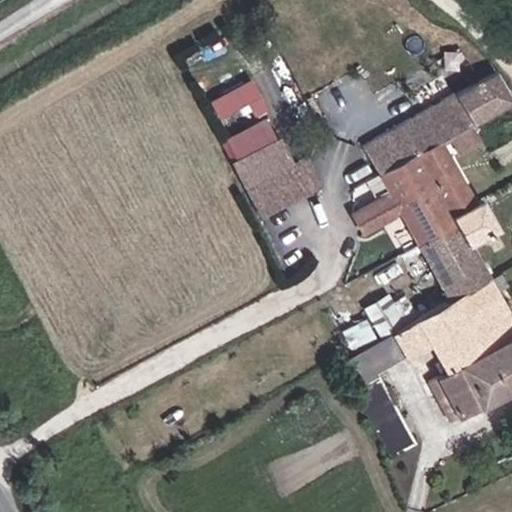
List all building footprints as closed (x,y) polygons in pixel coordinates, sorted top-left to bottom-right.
[(225,127),(269,105),(254,75),(210,97),(225,127)] [(482,305),(511,289),(511,254),(511,253),(511,203),(487,153),(511,140),(511,99),(406,150),(428,196),(392,215),(402,236),(440,219),(482,305)] [(307,154),(295,160),(271,112),(222,136),(261,215),(323,185),(307,154)] [(511,289),(482,305),(423,336),(434,361),(461,347),(475,379),(468,382),(493,432),(511,421),(511,289)] [(369,320),(345,330),(350,342),(373,332),(369,320)] [(351,351),(362,377),(405,360),(394,333),(351,351)] [(450,454),(413,377),(382,392),(418,471),(450,454)]
